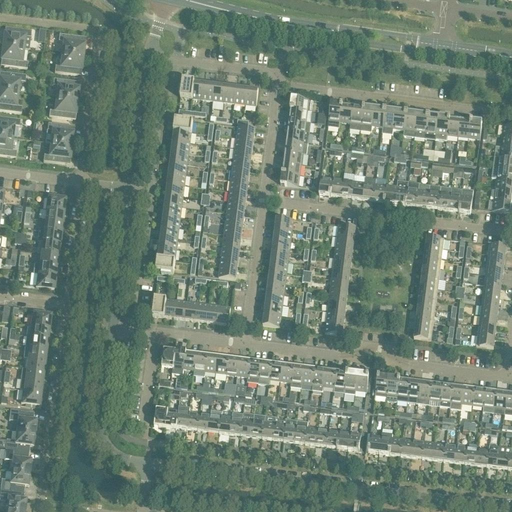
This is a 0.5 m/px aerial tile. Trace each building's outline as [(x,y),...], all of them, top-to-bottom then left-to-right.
[(4,35),(3,48),(23,51),(29,51),(31,32),(8,29),(7,35),(4,35)] [(32,44),(45,45),(46,29),(33,29),(32,44)] [(64,43),(62,56),(83,58),(85,45),(82,45),(82,39),(59,36),(58,43),(64,43)] [(23,51),(3,48),(1,61),(4,62),(3,67),(26,70),(27,64),(22,63),(23,51)] [(83,58),(62,56),(60,68),(55,67),(54,74),(78,77),(78,71),(81,71),(83,58)] [(0,79),(0,93),(18,95),(19,83),(25,84),(26,77),(2,74),(2,80),(0,79)] [(58,88),(56,100),(77,103),(79,90),(76,89),(77,83),(53,80),(53,87),(58,88)] [(180,99),(192,101),(194,83),(182,81),(180,99)] [(192,101),(202,102),(204,85),(194,83),(192,101)] [(202,102),(213,103),(215,86),(204,85),(202,102)] [(213,103),(224,105),(226,87),(215,86),(213,103)] [(224,105),(234,106),(236,89),(226,87),(224,105)] [(234,106),(245,107),(247,90),(236,89),(234,106)] [(247,90),(245,107),(256,109),(258,92),(247,90)] [(18,95),(0,93),(0,112),(21,115),(22,108),(16,108),(18,95)] [(77,103),(56,100),(55,113),(50,112),(49,118),(72,121),(73,115),(76,116),(77,103)] [(292,100),(290,111),(311,114),(313,103),(292,100)] [(339,130),(340,124),(342,106),(331,105),(328,128),(339,130)] [(340,124),(350,125),(353,108),(343,107),(343,106),(342,106),(340,124)] [(350,125),(350,131),(360,132),(363,109),(363,110),(353,109),(350,125)] [(371,134),(372,128),(374,110),(363,109),(360,132),(371,134)] [(372,128),(383,129),(385,112),(374,110),(372,128)] [(289,122),(307,124),(310,125),(311,114),(290,111),(290,112),(291,112),(289,122)] [(383,129),(393,131),(396,113),(385,112),(383,129)] [(393,131),(404,132),(406,114),(396,113),(393,131)] [(404,132),(415,133),(417,116),(406,114),(404,132)] [(425,141),(426,135),(428,117),(417,116),(415,133),(414,139),(425,141)] [(426,135),(436,136),(439,118),(428,117),(426,135)] [(0,138),(12,140),(14,127),(19,128),(20,121),(0,118),(0,138)] [(439,118),(436,136),(436,141),(446,142),(447,138),(449,120),(439,118)] [(450,120),(449,120),(447,138),(458,139),(460,122),(450,120)] [(175,121),(174,132),(191,134),(193,123),(175,121)] [(289,122),(288,133),(305,135),(307,124),(289,122)] [(470,123),(460,122),(458,139),(468,140),(471,122),(470,122),(470,123)] [(482,124),(471,122),(468,140),(480,142),(482,124)] [(73,134),(70,134),(71,128),(48,125),(47,131),(46,131),(45,144),(51,145),(72,147),(73,134)] [(511,127),(503,127),(502,138),(511,139),(511,127)] [(238,129),(236,140),(254,142),(255,131),(238,129)] [(174,133),(173,143),(190,145),(191,134),(174,132),(173,133),(174,133)] [(288,133),(287,143),(304,146),(305,135),(288,133)] [(12,140),(0,138),(0,157),(15,159),(16,153),(11,152),(12,140)] [(511,139),(502,138),(501,148),(511,149),(511,139)] [(236,140),(235,151),(252,153),(254,142),(236,140)] [(173,143),(171,154),(189,156),(190,145),(173,143)] [(285,154),(303,156),(306,157),(307,146),(304,146),(287,143),(285,154)] [(72,147),(51,145),(49,157),(44,156),(43,163),(66,166),(67,160),(70,160),(72,147)] [(494,158),(499,159),(511,160),(511,149),(501,148),(496,148),(494,158)] [(235,151),(234,162),(251,164),(252,153),(235,151)] [(171,154),(170,164),(187,167),(189,156),(171,154)] [(285,154),(284,165),(301,167),(303,156),(285,154)] [(511,160),(499,159),(498,170),(511,171),(511,160)] [(234,162),(232,172),(250,174),(251,164),(234,162)] [(170,164),(169,175),(186,177),(187,167),(170,164)] [(282,175),(300,178),(301,167),(284,165),(283,175),(282,175)] [(432,172),(443,174),(443,167),(433,165),(432,172)] [(443,167),(443,174),(453,175),(454,168),(443,167)] [(511,171),(498,170),(497,180),(511,182),(511,171)] [(232,172),(231,183),(248,185),(250,174),(232,172)] [(169,175),(167,186),(185,188),(186,177),(169,175)] [(300,178),(282,175),(281,187),(298,189),(300,178)] [(343,182),(341,199),(352,200),(352,201),(354,183),(355,177),(345,176),(344,182),(343,182)] [(354,183),(352,201),(352,200),(363,201),(365,185),(365,180),(366,178),(355,177),(354,183)] [(319,197),(330,198),(333,181),(321,179),(319,197)] [(365,185),(363,201),(373,203),(375,186),(376,181),(365,180),(365,185)] [(511,182),(497,180),(495,191),(511,193),(511,182)] [(331,198),(341,199),(343,182),(333,181),(330,198),(331,198)] [(395,207),(405,208),(408,184),(398,182),(397,189),(395,207)] [(231,183),(230,194),(247,196),(248,185),(231,183)] [(416,209),(419,186),(419,185),(408,184),(405,208),(406,208),(406,207),(416,209)] [(167,186),(166,197),(183,199),(185,188),(167,186)] [(383,205),(384,205),(386,187),(375,186),(373,203),(383,205)] [(416,209),(427,210),(430,187),(419,186),(416,209)] [(384,205),(395,207),(397,189),(386,187),(384,205)] [(438,211),(440,189),(441,189),(430,187),(427,210),(438,211)] [(438,211),(448,213),(451,190),(440,189),(438,211)] [(458,215),(459,215),(461,197),(462,192),(451,190),(448,213),(458,214),(458,215)] [(511,193),(495,191),(494,202),(511,204),(511,203),(511,196),(511,193)] [(230,194),(228,204),(245,207),(247,196),(230,194)] [(166,197),(165,207),(182,209),(183,199),(166,197)] [(461,197),(459,215),(470,216),(473,198),(461,197)] [(45,212),(47,212),(64,214),(65,201),(47,198),(45,212)] [(511,204),(494,202),(492,213),(510,215),(511,204)] [(228,204),(227,215),(244,218),(245,207),(228,204)] [(165,207),(163,218),(181,220),(182,209),(165,207)] [(47,212),(46,222),(62,224),(64,214),(47,212)] [(227,215),(226,226),(243,228),(244,218),(227,215)] [(163,218),(162,229),(179,231),(181,220),(163,218)] [(276,220),(275,231),(292,233),(294,222),(276,220)] [(46,222),(44,233),(61,235),(62,224),(46,222)] [(226,226),(224,237),(241,239),(243,228),(226,226)] [(339,228),(337,239),(354,241),(356,230),(339,228)] [(162,229),(161,239),(178,242),(179,231),(162,229)] [(275,231),(274,242),(291,244),(292,233),(275,231)] [(37,243),(38,243),(60,246),(61,235),(44,233),(38,232),(37,243)] [(224,237),(223,247),(240,249),(241,239),(224,237)] [(161,239),(159,250),(176,252),(178,242),(161,239)] [(337,239),(336,250),(353,252),(354,241),(337,239)] [(427,239),(426,249),(443,251),(444,241),(427,239)] [(274,242),(272,252),(289,255),(291,244),(274,242)] [(36,254),(42,254),(58,257),(60,246),(38,243),(36,254)] [(223,247),(221,258),(239,260),(240,249),(223,247)] [(489,247),(488,257),(505,259),(506,249),(489,247)] [(426,249),(424,260),(441,262),(443,251),(426,249)] [(159,250),(158,260),(175,262),(176,252),(159,250)] [(336,250),(334,260),(352,262),(353,252),(336,250)] [(272,252),(271,263),(288,265),(289,255),(272,252)] [(42,254),(40,265),(57,267),(58,257),(42,254)] [(488,257),(486,267),(504,269),(505,259),(488,257)] [(221,258),(220,269),(237,271),(239,260),(221,258)] [(175,262),(158,260),(157,260),(156,272),(174,274),(175,262)] [(334,260),(333,271),(350,273),(352,262),(334,260)] [(424,260),(423,269),(440,272),(441,262),(424,260)] [(271,263),(270,274),(287,276),(288,265),(271,263)] [(33,274),(37,275),(39,275),(39,276),(55,278),(57,267),(40,265),(34,264),(33,274)] [(486,267),(485,277),(502,279),(504,269),(486,267)] [(237,271),(220,269),(219,280),(236,282),(237,271)] [(423,269),(422,280),(439,282),(440,272),(423,269)] [(333,271),(332,282),(349,284),(350,273),(333,271)] [(270,274),(268,285),(285,287),(287,276),(270,274)] [(39,275),(37,275),(35,289),(54,291),(55,278),(39,276),(39,275)] [(485,277),(484,288),(501,290),(502,279),(485,277)] [(422,280),(420,290),(438,292),(439,282),(422,280)] [(332,282),(330,292),(347,295),(349,284),(332,282)] [(268,285),(267,295),(284,297),(285,287),(268,285)] [(484,288),(482,297),(500,299),(501,290),(484,288)] [(420,290),(419,300),(436,302),(438,292),(420,290)] [(330,292),(329,303),(346,305),(347,295),(330,292)] [(267,295),(266,306),(283,308),(284,297),(267,295)] [(482,297),(481,308),(498,310),(500,299),(482,297)] [(152,318),(164,319),(166,302),(155,300),(152,318)] [(419,300),(418,310),(435,312),(436,302),(419,300)] [(164,319),(174,320),(177,303),(166,302),(164,319)] [(174,320),(186,322),(187,304),(177,303),(174,320)] [(329,303),(328,314),(345,316),(346,305),(329,303)] [(186,322),(196,323),(198,306),(187,304),(186,322)] [(196,323),(206,324),(208,307),(198,306),(196,323)] [(266,306),(264,317),(281,319),(283,308),(266,306)] [(206,324),(217,325),(219,308),(208,307),(206,324)] [(1,324),(8,325),(10,309),(3,308),(1,324)] [(219,308),(217,325),(228,327),(231,310),(219,308)] [(481,308),(480,318),(497,320),(498,310),(481,308)] [(418,310),(417,320),(434,322),(435,312),(418,310)] [(32,314),(30,328),(32,328),(49,330),(51,317),(32,314)] [(328,314),(326,324),(343,327),(345,316),(328,314)] [(281,319),(264,317),(263,328),(280,330),(281,319)] [(480,318),(479,328),(496,331),(497,320),(480,318)] [(417,320),(415,330),(432,332),(434,322),(417,320)] [(343,327),(326,324),(325,336),(342,338),(343,327)] [(27,328),(26,338),(48,341),(49,330),(32,328),(30,328),(27,328)] [(479,328),(477,338),(495,340),(496,331),(479,328)] [(432,332),(415,330),(414,341),(431,343),(432,332)] [(25,349),(30,349),(46,351),(48,341),(26,338),(25,349)] [(495,340),(477,338),(476,348),(493,351),(495,340)] [(30,349),(28,360),(45,362),(46,351),(30,349)] [(162,368),(173,370),(175,352),(164,351),(162,368)] [(173,370),(184,371),(186,353),(175,352),(173,370)] [(184,371),(194,373),(196,355),(186,354),(187,353),(186,353),(184,371)] [(204,378),(205,374),(207,357),(196,355),(194,373),(194,377),(204,378)] [(205,374),(216,375),(218,358),(207,357),(205,374)] [(216,375),(226,377),(229,359),(218,358),(216,375)] [(226,377),(237,378),(239,361),(229,359),(226,377)] [(28,360),(27,370),(44,373),(45,362),(28,360)] [(237,378),(248,379),(250,362),(239,361),(237,378)] [(250,362),(248,379),(247,384),(258,385),(261,363),(250,362)] [(269,387),(269,382),(272,365),(261,363),(258,385),(269,387)] [(269,382),(280,383),(282,366),(272,365),(269,382)] [(280,383),(291,385),(293,368),(282,366),(280,383)] [(301,390),(302,386),(304,369),(293,368),(291,385),(290,389),(301,390)] [(302,386),(312,387),(315,370),(304,369),(302,386)] [(27,370),(26,381),(42,383),(44,373),(27,370)] [(322,394),(323,389),(325,372),(315,370),(312,387),(312,392),(322,394)] [(323,389),(334,390),(336,373),(325,372),(323,389)] [(336,373),(334,390),(333,394),(344,395),(345,392),(347,374),(346,374),(336,373)] [(357,375),(347,374),(345,392),(355,393),(357,375)] [(369,376),(357,375),(355,393),(366,394),(369,376)] [(375,401),(386,403),(389,379),(378,378),(375,401)] [(396,404),(397,403),(400,380),(389,379),(386,403),(396,404)] [(397,403),(407,404),(410,382),(400,381),(400,380),(397,403)] [(19,391),(22,391),(41,394),(42,383),(26,381),(21,381),(19,391)] [(418,406),(419,401),(421,384),(410,382),(407,404),(418,406)] [(419,401),(429,402),(432,385),(421,384),(419,401)] [(429,402),(440,404),(442,386),(432,385),(429,402)] [(439,408),(450,409),(453,388),(442,386),(440,404),(439,408)] [(461,412),(461,406),(464,389),(453,388),(450,409),(450,411),(461,412)] [(461,406),(472,408),(475,390),(464,389),(461,406)] [(472,408),(483,409),(485,392),(475,390),(472,408)] [(22,391),(21,405),(39,407),(41,394),(22,391)] [(493,415),(494,410),(496,393),(485,392),(483,409),(482,414),(493,415)] [(494,410),(505,412),(507,395),(496,393),(494,410)] [(177,430),(187,431),(189,414),(190,410),(179,408),(179,413),(176,431),(177,431),(177,430)] [(154,428),(166,429),(168,412),(156,410),(154,428)] [(18,423),(16,433),(34,435),(35,429),(36,429),(37,422),(33,422),(34,414),(10,411),(9,422),(18,423)] [(166,429),(176,431),(179,413),(168,412),(166,429)] [(208,434),(219,436),(221,418),(222,414),(211,412),(211,417),(208,434)] [(187,431),(198,433),(200,416),(189,414),(187,431)] [(240,438),(251,440),(254,417),(243,415),(243,421),(240,438)] [(198,433),(208,434),(211,417),(200,416),(198,433)] [(251,440),(262,441),(264,424),(265,418),(254,416),(254,417),(251,440)] [(219,436),(230,437),(232,420),(221,418),(219,436)] [(230,437),(240,438),(243,421),(232,420),(230,437)] [(273,442),(284,444),(286,423),(276,422),(275,425),(273,442)] [(284,444),(294,445),(297,423),(286,422),(286,423),(284,444)] [(294,445),(305,446),(307,429),(308,424),(297,423),(294,445)] [(262,441),(273,442),(275,425),(264,424),(262,441)] [(305,446),(316,448),(318,430),(307,429),(305,446)] [(316,448),(326,449),(329,432),(318,430),(316,448)] [(336,451),(337,451),(339,433),(329,432),(326,449),(337,450),(336,451)] [(6,441),(5,451),(29,454),(30,447),(34,448),(35,441),(34,440),(34,435),(16,433),(15,442),(6,441)] [(337,451),(348,452),(350,435),(339,433),(337,451)] [(350,435),(348,452),(359,454),(361,436),(350,435)] [(368,455),(379,456),(381,439),(370,437),(368,455)] [(379,456),(390,458),(392,440),(381,439),(379,456)] [(390,457),(401,459),(403,441),(392,440),(390,458),(390,457)] [(401,459),(411,460),(414,443),(403,441),(401,459)] [(411,460),(422,461),(424,444),(414,443),(411,460)] [(422,461),(433,463),(435,445),(424,444),(422,461)] [(433,463),(443,464),(446,447),(435,445),(433,463)] [(443,464),(454,465),(456,448),(446,447),(443,464)] [(487,469),(497,471),(500,448),(489,447),(489,452),(487,469)] [(454,465),(465,467),(467,449),(456,448),(454,465)] [(508,472),(510,455),(511,450),(500,448),(497,471),(508,472)] [(465,467),(476,468),(478,451),(467,449),(465,467)] [(13,463),(11,472),(29,474),(30,469),(31,469),(32,462),(28,461),(29,454),(5,451),(4,462),(13,463)] [(476,468),(487,469),(489,452),(478,451),(476,468)] [(1,481),(0,490),(24,494),(25,487),(29,488),(29,480),(28,480),(29,474),(11,472),(10,482),(1,481)] [(0,501),(8,502),(6,511),(7,511),(24,511),(25,509),(26,509),(27,501),(23,501),(24,494),(0,490),(0,501)]
